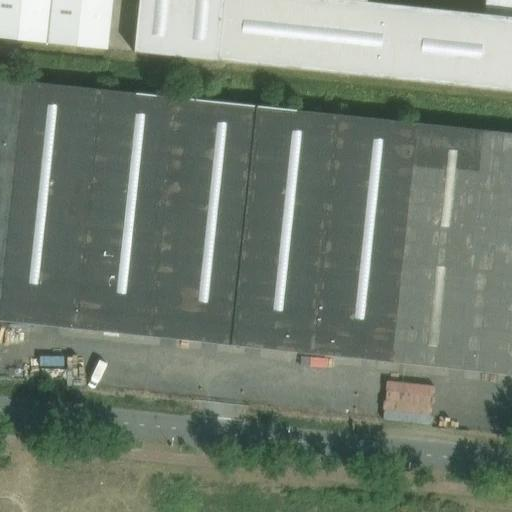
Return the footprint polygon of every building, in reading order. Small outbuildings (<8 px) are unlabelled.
[(0,0),(0,38),(105,49),(110,0),(0,0)] [(511,0),(484,0),(483,15),(361,2),(361,0),(137,0),(132,54),(511,92),(511,0)] [(0,228),(16,81),(0,79),(0,228)] [(0,320),(229,345),(254,106),(16,81),(0,228),(0,320)] [(229,345),(388,362),(414,123),(254,106),(229,345)] [(511,133),(414,123),(388,362),(511,375),(511,133)] [(155,511),(158,481),(100,477),(98,510),(112,511),(155,511)]
